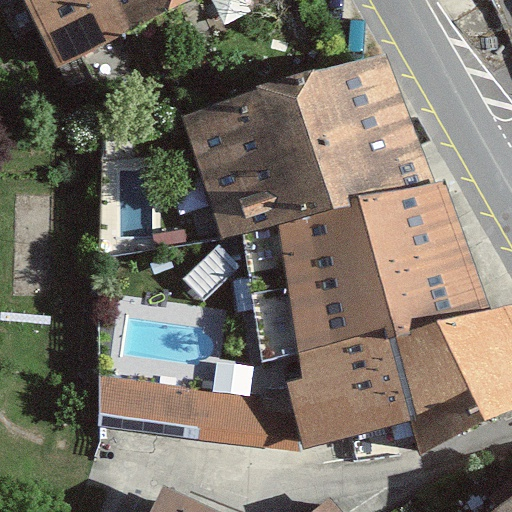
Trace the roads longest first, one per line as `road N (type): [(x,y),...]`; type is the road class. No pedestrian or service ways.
road 1 (residential): [(113,511),(132,473),(146,467),(304,487),(388,483),(511,433)]
road 2 (tertiary): [(404,0),(511,194)]
